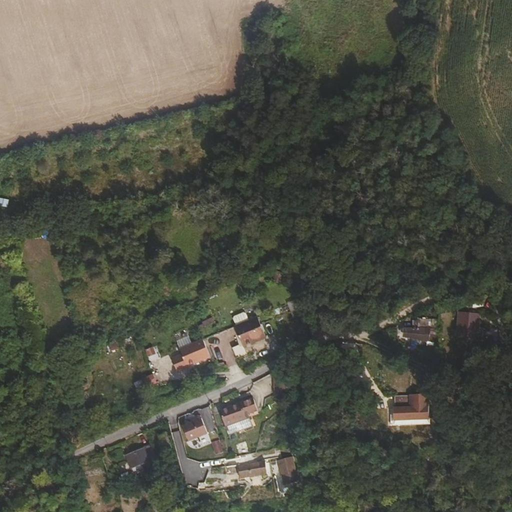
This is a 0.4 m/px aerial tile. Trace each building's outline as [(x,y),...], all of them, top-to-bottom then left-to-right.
[(456,335),(479,335),(480,311),(457,310),(456,335)] [(258,346),(252,326),(235,330),(244,350),(258,346)] [(244,350),(235,330),(229,332),(234,353),(244,350)] [(410,341),(411,332),(402,333),(401,339),(410,341)] [(199,360),(194,342),(170,349),(175,367),(199,360)] [(152,373),(141,378),(145,386),(156,381),(152,373)] [(252,433),(248,421),(256,419),(251,403),(217,413),(224,437),(237,433),(239,437),(252,433)] [(427,420),(426,408),(392,410),(393,422),(427,420)] [(204,431),(200,420),(184,427),(189,438),(204,431)] [(239,437),(237,433),(224,437),(225,441),(239,437)] [(145,463),(141,452),(123,458),(127,470),(145,463)] [(299,477),(292,455),(281,459),(285,473),(282,474),(283,479),(299,477)] [(267,473),(265,462),(240,465),(241,476),(267,473)]
